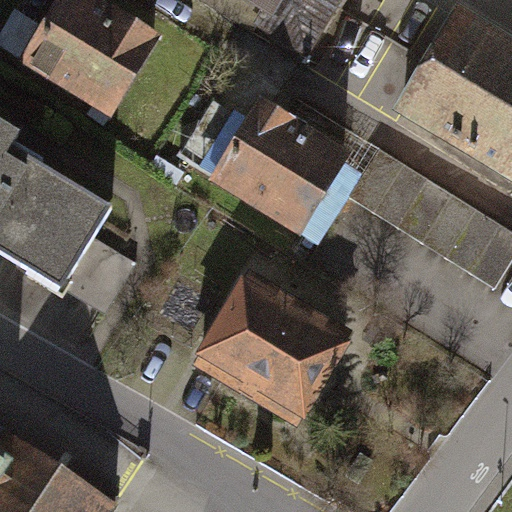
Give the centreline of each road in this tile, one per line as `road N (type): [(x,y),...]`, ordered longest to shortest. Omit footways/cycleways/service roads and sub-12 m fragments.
road 1 (residential): [(284,511),(0,341)]
road 2 (residential): [(442,511),(511,413)]
